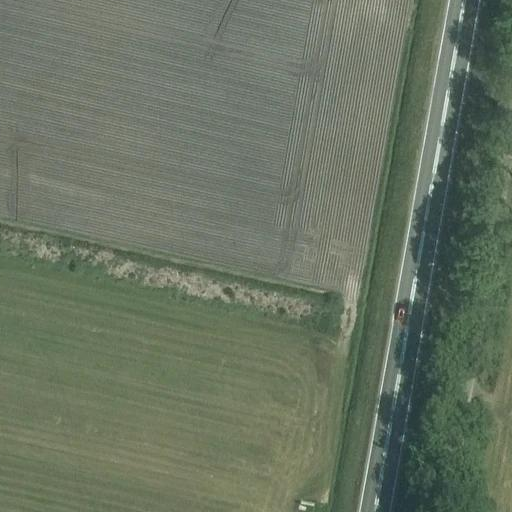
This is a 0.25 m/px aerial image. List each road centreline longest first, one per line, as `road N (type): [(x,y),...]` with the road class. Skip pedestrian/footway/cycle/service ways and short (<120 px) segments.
road 1 (trunk): [(375,511),(465,0)]
road 2 (unclassified): [(440,511),(511,101)]
